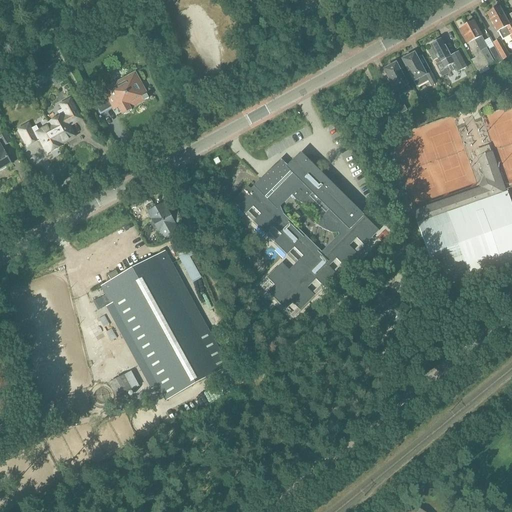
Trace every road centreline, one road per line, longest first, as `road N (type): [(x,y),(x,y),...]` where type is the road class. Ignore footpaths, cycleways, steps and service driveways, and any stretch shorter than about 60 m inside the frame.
road 1 (residential): [(0,256),(465,0)]
road 2 (track): [(318,471),(256,380),(164,165)]
road 3 (track): [(268,511),(511,315)]
